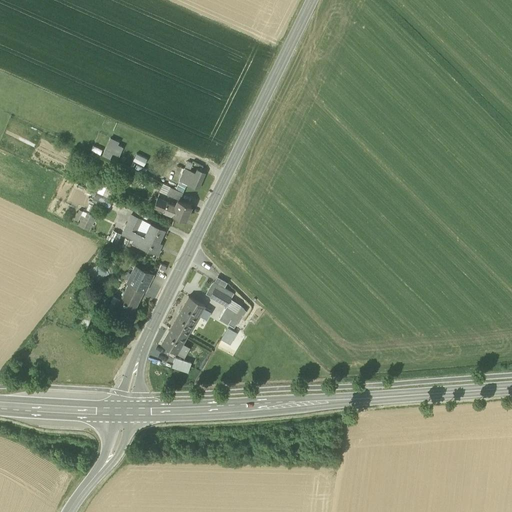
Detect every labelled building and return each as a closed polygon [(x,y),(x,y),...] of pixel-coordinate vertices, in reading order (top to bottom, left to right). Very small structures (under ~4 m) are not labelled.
[(103,156),(111,159),(118,142),(111,139),(103,156)] [(135,154),(133,162),(144,165),(146,157),(135,154)] [(186,162),(185,167),(195,171),(197,166),(186,162)] [(185,168),(180,181),(198,189),(205,173),(197,170),(196,173),(185,168)] [(100,184),(96,193),(110,199),(114,190),(100,184)] [(183,193),(170,187),(167,195),(179,200),(183,193)] [(112,200),(96,193),(92,202),(107,209),(112,200)] [(175,205),(157,198),(153,206),(163,210),(171,214),(175,205)] [(191,206),(177,200),(175,205),(171,214),(176,216),(175,218),(177,219),(178,217),(185,220),(191,206)] [(95,217),(83,211),(76,225),(89,231),(92,224),(95,217)] [(142,220),(131,215),(122,234),(133,239),(136,233),(142,220)] [(164,230),(142,220),(136,233),(133,239),(131,243),(132,244),(132,243),(142,247),(142,248),(143,248),(157,254),(157,253),(161,244),(161,245),(162,244),(158,242),(164,230)] [(110,239),(117,242),(120,235),(113,232),(110,239)] [(103,263),(89,271),(90,273),(82,277),(87,286),(109,275),(111,274),(109,269),(115,266),(111,259),(103,263)] [(152,274),(136,266),(135,268),(134,268),(131,273),(132,273),(127,283),(128,284),(143,291),(152,274)] [(226,283),(217,277),(214,283),(223,288),(226,283)] [(214,283),(213,282),(207,293),(210,295),(214,288),(231,298),(233,294),(223,288),(214,283)] [(143,291),(128,284),(119,301),(115,298),(111,307),(115,309),(130,316),(143,291)] [(231,298),(214,288),(210,295),(210,296),(226,306),(226,305),(230,299),(231,298)] [(188,297),(170,328),(186,337),(204,306),(188,297)] [(239,305),(230,299),(226,305),(235,311),(239,305)] [(233,314),(228,324),(233,327),(244,309),(239,305),(235,311),(233,314)] [(233,314),(224,309),(218,319),(228,324),(233,314)] [(90,321),(79,317),(77,322),(88,326),(90,321)] [(186,337),(170,328),(161,344),(177,353),(182,343),(186,337)] [(235,332),(228,328),(221,339),(228,343),(235,332)] [(182,343),(177,353),(184,357),(189,348),(182,343)] [(191,363),(175,358),(172,366),(188,372),(191,363)]
